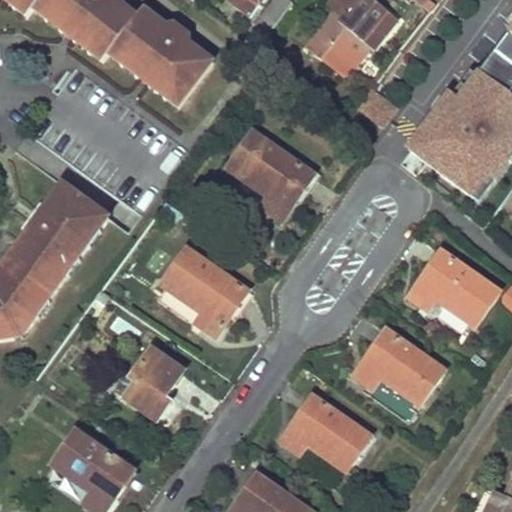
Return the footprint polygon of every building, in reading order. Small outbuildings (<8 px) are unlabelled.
[(16,6),(8,0),(0,0),(0,3),(11,12),(14,9),(16,6)] [(167,99),(181,110),(214,64),(186,42),(190,37),(178,27),(173,33),(144,10),(138,19),(112,0),(8,0),(16,6),(14,9),(26,18),(32,10),(45,20),(49,16),(66,29),(63,33),(74,42),(77,37),(94,50),(90,54),(104,64),(110,56),(122,65),(126,60),(143,74),(140,78),(153,87),(156,83),(171,94),(167,99)] [(285,0),(278,0),(246,43),(257,50),(291,4),(285,0)] [(397,23),(369,0),(329,0),(325,6),(335,14),(307,51),(347,82),(370,51),(374,54),(397,23)] [(66,29),(49,16),(45,20),(43,23),(61,35),(63,33),(66,29)] [(90,54),(94,50),(77,37),(74,42),(73,45),(89,56),(90,54)] [(461,54),(437,37),(402,85),(419,98),(411,108),(437,128),(475,76),(456,60),(461,54)] [(140,78),(143,74),(126,60),(122,65),(121,68),(138,81),(140,78)] [(167,99),(171,94),(156,83),(153,87),(151,90),(166,101),(167,99)] [(419,98),(402,85),(395,95),(411,108),(419,98)] [(362,116),(390,129),(401,108),(372,94),(362,116)] [(313,178),(252,135),(227,172),(267,199),(261,209),(283,224),(313,178)] [(511,153),(475,203),(495,219),(503,207),(511,194),(511,153)] [(100,233),(108,221),(61,187),(45,210),(40,206),(22,231),(28,236),(0,272),(0,344),(14,342),(12,335),(21,329),(27,334),(36,322),(30,317),(42,299),(49,304),(66,279),(61,275),(73,258),(78,262),(87,250),(81,245),(94,228),(100,233)] [(511,194),(503,207),(511,213),(511,194)] [(100,233),(94,228),(81,245),(87,250),(89,251),(102,235),(100,233)] [(248,293),(187,251),(163,288),(201,315),(195,326),(218,341),(248,293)] [(441,276),(451,261),(441,254),(431,268),(441,276)] [(78,262),(73,258),(61,275),(66,279),(69,281),(81,264),(78,262)] [(436,302),(476,330),(500,295),(451,261),(441,276),(431,268),(409,301),(428,314),(436,302)] [(111,300),(100,293),(94,300),(106,308),(111,300)] [(49,304),(42,299),(30,317),(36,322),(38,324),(51,306),(49,304)] [(24,340),(27,334),(21,329),(12,335),(14,342),(24,340)] [(388,356),(398,341),(388,335),(377,349),(388,356)] [(421,409),(444,372),(398,341),(388,356),(377,349),(355,380),(374,393),(381,382),(421,409)] [(164,401),(182,374),(152,354),(131,383),(137,387),(126,402),(159,425),(171,407),(164,401)] [(313,423),(323,409),(313,401),(302,415),(313,423)] [(307,448),(347,475),(369,441),(323,409),(313,423),(302,415),(281,445),(299,459),(307,448)] [(123,468),(75,434),(51,470),(91,498),(83,509),(87,511),(108,511),(123,490),(113,483),(123,468)] [(123,490),(134,476),(123,468),(113,483),(123,490)] [(258,501),(268,487),(259,480),(248,494),(258,501)] [(305,511),(268,487),(258,501),(248,494),(235,511),(305,511)] [(511,511),(511,506),(505,504),(495,499),(488,511),(511,511)]
